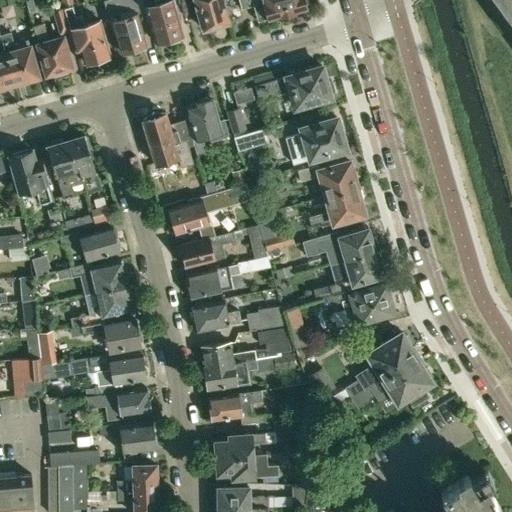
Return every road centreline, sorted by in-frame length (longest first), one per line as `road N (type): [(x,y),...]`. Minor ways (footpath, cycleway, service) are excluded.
road 1 (unclassified): [(511,425),(431,282),(355,22)]
road 2 (residential): [(188,511),(166,325),(103,97)]
road 3 (residential): [(103,97),(355,22)]
